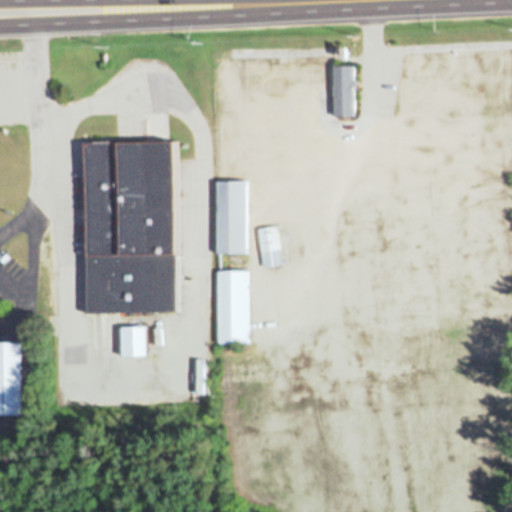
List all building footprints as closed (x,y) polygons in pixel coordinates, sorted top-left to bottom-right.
[(449,55),(405,55),(405,76),(449,76),(449,55)] [(210,92),(230,92),(230,60),(210,60),(210,92)] [(255,100),(255,60),(244,60),(244,100),(255,100)] [(319,60),(272,60),(272,81),(319,81),(319,60)] [(356,65),(334,65),(334,116),(356,116),(356,65)] [(178,141),(87,142),(89,313),(180,311),(178,141)] [(216,254),(247,253),(246,180),(216,181),(216,254)] [(338,200),(339,212),(398,209),(398,216),(432,215),(430,195),(338,200)] [(289,258),(296,258),(295,224),(288,224),(289,258)] [(268,268),(283,261),(274,240),(259,247),(268,268)] [(219,271),(219,344),(220,344),(220,353),(255,353),(255,345),(250,345),(250,270),(219,271)] [(150,356),(150,325),(125,325),(125,356),(150,356)] [(0,342),(0,415),(21,415),(21,342),(0,342)] [(214,370),(246,370),(246,362),(214,362),(214,370)]
